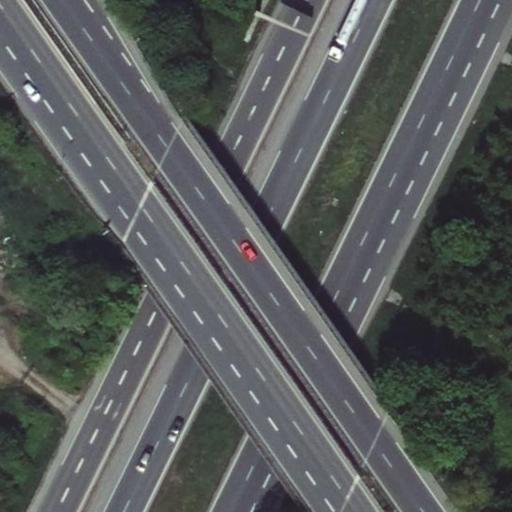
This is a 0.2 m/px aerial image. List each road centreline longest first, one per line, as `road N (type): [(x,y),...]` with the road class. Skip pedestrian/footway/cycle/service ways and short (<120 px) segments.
road 1 (motorway): [(372,0),(124,511)]
road 2 (motorway): [(237,496),(478,0)]
road 3 (motorway): [(280,70),(65,511)]
road 4 (trunk): [(420,511),(167,152)]
road 5 (trunk): [(140,208),(347,501)]
road 6 (trunk): [(0,7),(140,208)]
road 7 (motorway): [(0,49),(140,208)]
road 8 (trunk): [(167,152),(60,0)]
road 9 (motorway): [(167,152),(84,0)]
